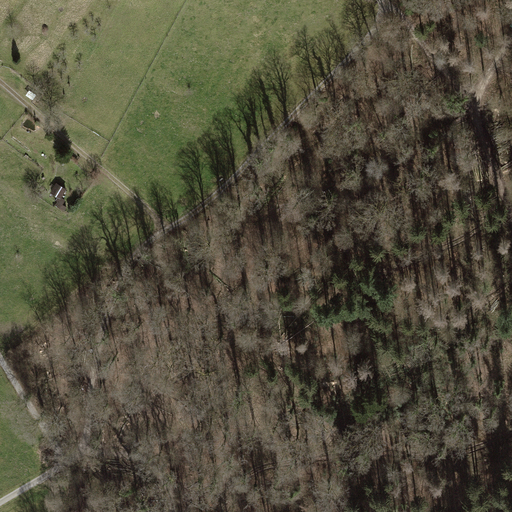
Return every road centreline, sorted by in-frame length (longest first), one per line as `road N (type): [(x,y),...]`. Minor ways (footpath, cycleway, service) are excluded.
road 1 (track): [(82,455),(102,331),(132,256),(216,194),(371,35),(380,0)]
road 2 (track): [(511,212),(471,114),(382,0)]
road 3 (track): [(0,81),(166,230)]
road 4 (track): [(0,355),(56,445),(54,472)]
road 5 (track): [(173,511),(170,489),(149,463),(119,452),(82,455)]
